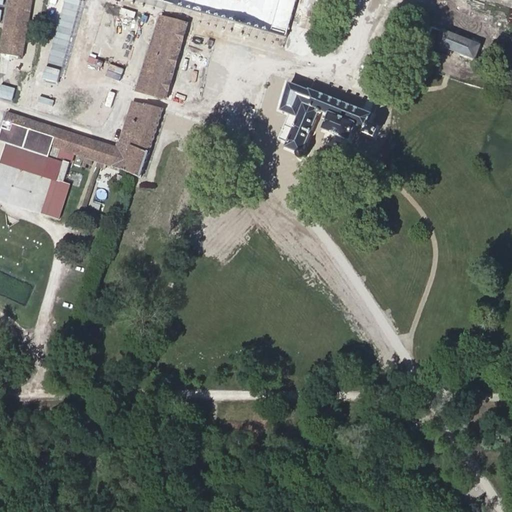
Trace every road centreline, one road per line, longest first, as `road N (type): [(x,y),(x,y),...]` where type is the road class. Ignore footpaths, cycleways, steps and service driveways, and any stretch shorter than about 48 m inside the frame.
road 1 (track): [(0,390),(430,398)]
road 2 (unknown): [(0,92),(89,123),(111,122),(152,1)]
road 3 (unknown): [(214,25),(286,181)]
road 4 (unknown): [(214,25),(372,85)]
